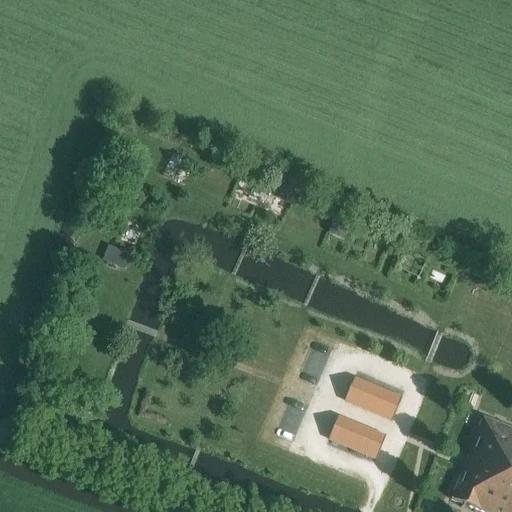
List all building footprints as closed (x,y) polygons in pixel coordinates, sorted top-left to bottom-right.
[(131,255),(108,245),(102,259),(125,269),(131,255)] [(355,380),(346,402),(355,406),(364,384),(355,380)] [(364,384),(355,406),(364,410),(373,388),(364,384)] [(373,388),(364,410),(373,414),(382,392),(373,388)] [(382,392),(373,414),(382,417),(392,396),(382,392)] [(392,396),(382,417),(392,421),(401,400),(392,396)] [(339,420),(329,440),(339,444),(348,423),(339,419),(339,420)] [(511,511),(511,433),(481,421),(449,502),(474,511),(511,511)] [(348,423),(339,444),(348,448),(357,426),(348,423)] [(357,426),(348,448),(357,452),(366,430),(357,426)] [(366,430),(357,452),(366,456),(375,434),(366,430)] [(375,434),(366,456),(376,460),(385,438),(375,434)]
